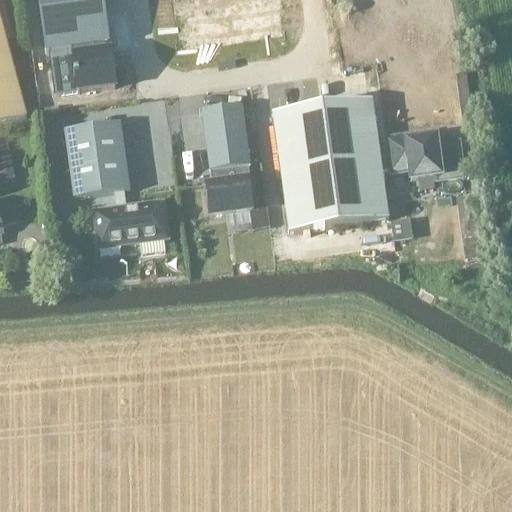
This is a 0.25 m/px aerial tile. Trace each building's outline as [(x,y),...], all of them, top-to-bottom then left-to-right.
[(101,0),(37,0),(45,57),(49,57),(54,100),(76,97),(115,91),(110,55),(106,56),(105,49),(109,49),(101,0)] [(255,0),(171,0),(175,36),(260,26),(255,0)] [(0,129),(26,122),(0,22),(0,129)] [(271,118),(288,237),(388,224),(381,175),(389,174),(390,177),(409,174),(410,184),(435,180),(436,184),(462,180),(458,146),(436,149),(435,140),(426,142),(425,137),(385,143),(386,152),(378,153),(371,104),(271,118)] [(201,115),(209,175),(210,175),(211,188),(205,189),(209,221),(251,215),(247,184),(250,184),(248,170),(249,170),(241,110),(201,115)] [(93,216),(98,252),(139,246),(140,258),(164,255),(162,243),(167,243),(162,207),(124,212),(122,196),(130,195),(121,127),(63,135),(73,203),(115,197),(117,213),(93,216)] [(0,185),(15,181),(10,159),(0,160),(0,185)] [(465,261),(487,258),(479,199),(457,202),(465,261)] [(381,231),(362,230),(362,249),(380,250),(381,231)] [(70,232),(57,234),(62,267),(74,265),(70,232)]
